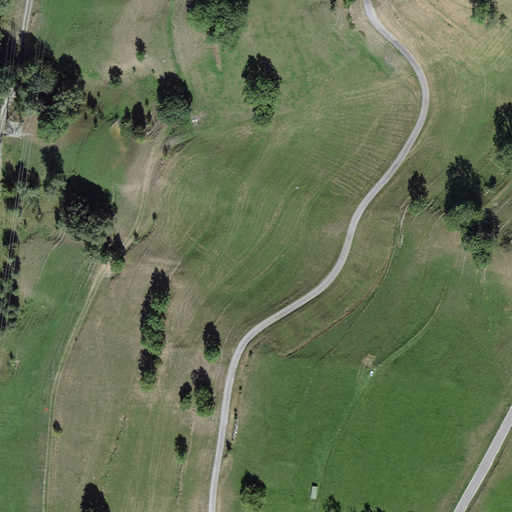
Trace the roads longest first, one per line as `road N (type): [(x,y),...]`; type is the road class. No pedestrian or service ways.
road 1 (track): [(211,511),(225,396),(244,340),(315,295),(340,266),(362,206),(401,159),(425,104),(415,63),(366,0)]
road 2 (track): [(43,511),(53,388),(110,265),(144,216),(152,154),(194,133),(173,64),(170,0)]
road 3 (track): [(0,128),(29,0)]
